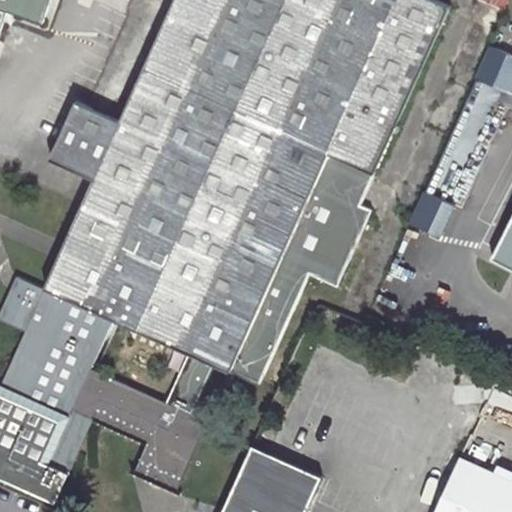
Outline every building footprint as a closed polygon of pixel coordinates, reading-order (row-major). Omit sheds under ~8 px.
[(328,152),(373,170),(445,10),(421,0),(172,0),(156,38),(125,106),(115,131),(70,111),(45,168),(90,189),(45,291),(18,279),(0,318),(0,320),(26,332),(3,387),(0,385),(0,474),(56,500),(95,419),(146,441),(133,471),(178,490),(208,421),(91,369),(111,320),(229,373),(328,152)] [(0,0),(0,36),(8,15),(44,25),(52,0),(0,0)] [(511,0),(479,0),(510,13),(511,9),(511,0)] [(125,106),(156,38),(140,31),(111,99),(125,106)] [(511,53),(490,45),(477,78),(511,91),(511,53)] [(358,204),(373,170),(328,152),(229,373),(259,385),(309,273),(335,285),(368,209),(358,204)] [(426,192),(412,223),(444,237),(458,206),(426,192)] [(511,227),(495,262),(511,270),(511,227)] [(221,511),(220,511),(304,511),(320,476),(271,454),(251,446),(221,511)] [(511,511),(511,481),(463,459),(437,511),(511,511)]
